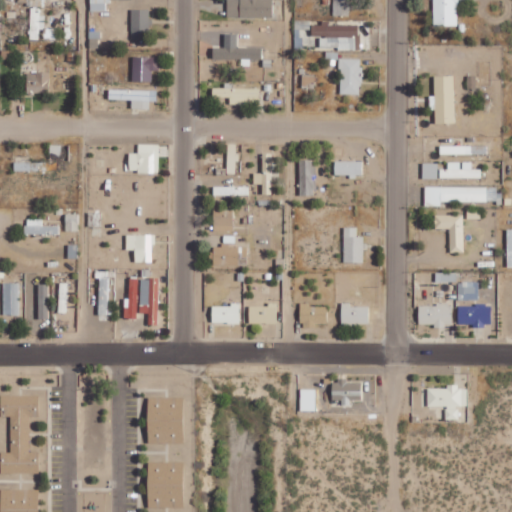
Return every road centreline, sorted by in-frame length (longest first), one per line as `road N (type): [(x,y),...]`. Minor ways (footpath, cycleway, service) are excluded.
road 1 (residential): [(0,357),(511,352)]
road 2 (residential): [(397,129),(0,127)]
road 3 (residential): [(184,355),(185,0)]
road 4 (residential): [(397,352),(397,0)]
